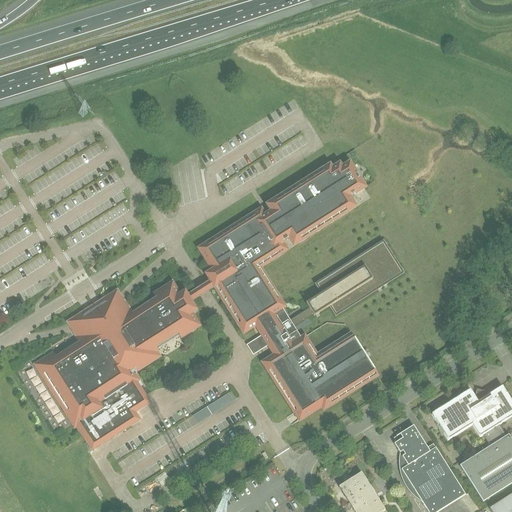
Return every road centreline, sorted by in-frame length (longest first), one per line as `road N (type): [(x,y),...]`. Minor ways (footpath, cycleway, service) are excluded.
road 1 (unclassified): [(321,511),(303,479),(315,452),(511,329)]
road 2 (motorway): [(0,84),(280,0)]
road 3 (motorway): [(172,0),(0,52)]
